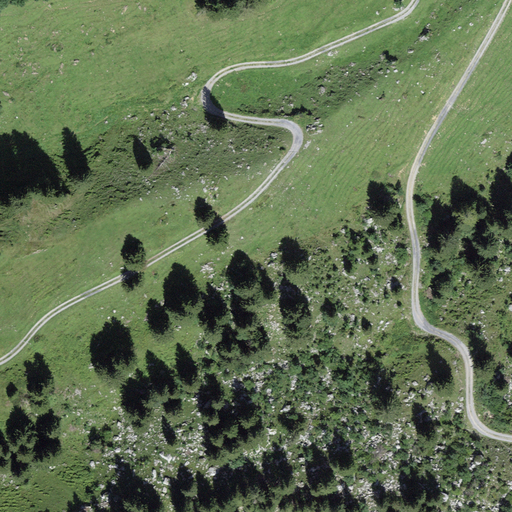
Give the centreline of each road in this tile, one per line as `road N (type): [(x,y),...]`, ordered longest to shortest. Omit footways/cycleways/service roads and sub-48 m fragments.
road 1 (track): [(415,0),(399,16),(307,58),(221,72),(208,89),(212,108),(288,124),(298,137),(293,153),(230,215),(54,313),(0,361)]
road 2 (track): [(511,439),(475,422),(461,346),(419,321),(407,186),(509,0)]
